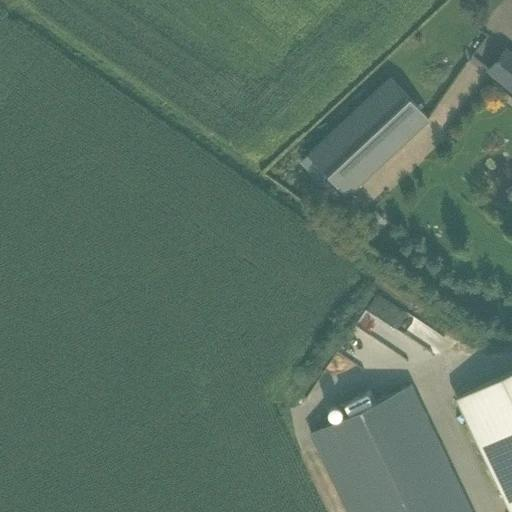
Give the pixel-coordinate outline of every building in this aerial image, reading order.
[(488,70),(494,75),(511,89),(511,53),(505,48),(492,63),(488,70)] [(346,195),(429,119),(390,77),(307,153),(346,195)] [(356,322),(403,359),(414,344),(368,308),(356,322)] [(511,511),(511,370),(456,397),(510,511),(511,511)] [(310,432),(348,511),(470,511),(410,384),(376,401),(369,388),(339,402),(346,415),(310,432)]
